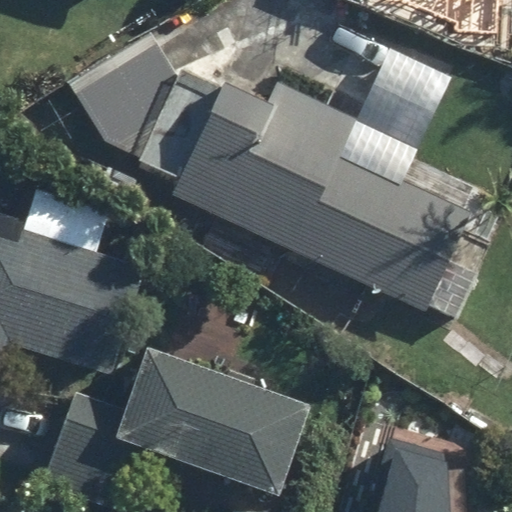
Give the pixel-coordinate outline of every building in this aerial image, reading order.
[(485,0),(421,0),(483,12),(485,0)] [(152,171),(465,325),(495,265),(457,247),(476,209),(406,175),(463,60),(391,25),(347,116),(278,82),(267,104),(201,71),(152,171)] [(0,377),(6,379),(17,342),(118,373),(151,266),(103,251),(116,209),(42,186),(32,220),(0,209),(0,377)] [(134,410),(80,391),(47,482),(129,511),(154,443),(289,492),(321,401),(158,343),(134,410)] [(444,511),(441,447),(390,433),(367,511),(444,511)]
